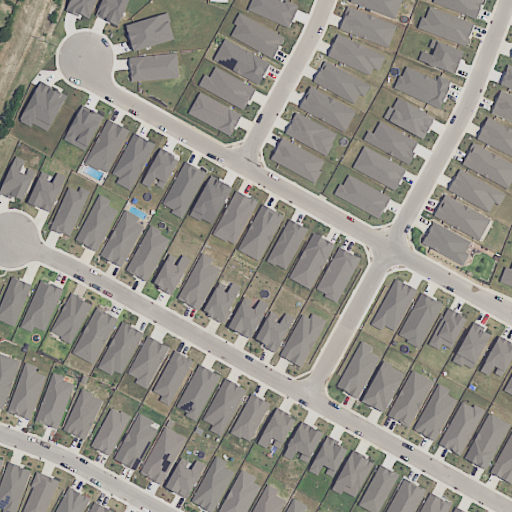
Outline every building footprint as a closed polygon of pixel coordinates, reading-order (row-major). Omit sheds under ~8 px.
[(351,0),(350,5),(396,18),(400,0),(351,0)] [(433,0),(432,4),(476,19),(482,0),(433,0)] [(473,23),(426,7),(419,30),(466,46),(473,23)] [(339,31),(388,48),(396,26),(347,8),(339,31)] [(284,36),(238,15),(228,37),(273,58),(284,36)] [(327,57),(370,76),(373,69),(378,71),(385,57),(337,35),(327,57)] [(214,62),(259,84),(269,63),(224,41),(214,62)] [(455,74),(462,51),(436,43),(432,55),(421,52),(418,62),(455,74)] [(369,86),(325,62),(313,83),(353,104),(359,95),(363,97),(369,86)] [(511,96),(499,91),(490,114),(511,122),(511,96)] [(345,131),(354,111),(343,106),(338,117),(334,116),(331,122),(320,117),(323,112),(317,109),(319,104),(317,103),(311,116),(345,131)] [(511,158),(511,130),(487,118),(476,140),(511,158)] [(128,131),(107,119),(84,163),(105,174),(128,131)] [(508,189),(511,180),(511,163),(472,144),(461,166),(508,189)] [(24,161),(14,157),(0,191),(0,193),(23,203),(35,172),(22,167),(24,161)] [(447,192),(489,213),(493,203),(499,206),(505,194),(458,170),(447,192)] [(52,213),(65,177),(56,174),(54,178),(40,173),(28,204),(52,213)] [(50,229),(69,238),(89,192),(79,187),(77,192),(68,188),(50,229)] [(118,212),(108,206),(110,201),(99,195),(74,240),(96,252),(118,212)] [(479,241),(490,219),(444,196),(433,218),(479,241)] [(100,257),(122,268),(143,227),(137,223),(139,218),(124,210),(100,257)] [(170,238),(149,227),(126,271),(147,282),(170,238)] [(218,269),(210,265),(213,259),(200,253),(178,301),(199,311),(218,269)] [(181,255),(180,260),(167,254),(154,287),(174,295),(189,258),(181,255)] [(31,285),(12,277),(0,305),(0,321),(14,328),(31,285)] [(44,332),(62,290),(40,281),(20,328),(31,333),(33,328),(44,332)] [(240,288),(230,283),(228,287),(218,282),(203,313),(222,323),(240,288)] [(92,305),(71,294),(49,333),(71,345),(92,305)] [(252,339),(267,303),(259,300),(257,304),(242,298),(229,330),(252,339)] [(117,319),(96,308),(72,354),(93,365),(117,319)] [(280,318),(270,312),(254,341),(276,353),(294,318),(283,312),(280,318)] [(325,321),(312,314),(310,319),(301,315),(279,357),(301,368),(325,321)] [(121,375),(142,333),(121,322),(97,369),(111,376),(114,371),(121,375)] [(147,390),(169,348),(147,337),(128,374),(137,379),(135,384),(147,390)] [(336,387),(357,399),(365,385),(364,384),(379,359),(369,353),(372,348),(361,342),(336,387)] [(153,393),(161,396),(159,402),(170,407),(192,360),(172,351),(153,393)] [(20,361),(0,353),(0,409),(2,410),(20,361)] [(361,401),(383,413),(403,374),(390,367),(391,365),(383,361),(361,401)] [(196,421),(220,377),(199,365),(175,409),(196,421)] [(28,366),(39,371),(38,375),(49,379),(32,423),(10,415),(28,366)] [(387,416),(408,428),(433,382),(412,370),(387,416)] [(56,377),(66,380),(64,386),(75,390),(59,432),(38,424),(56,377)] [(221,437),(246,390),(225,379),(202,421),(212,426),(209,431),(221,437)] [(413,429),(434,442),(456,400),(446,395),(448,390),(438,384),(413,429)] [(85,441),(103,400),(81,390),(62,431),(85,441)] [(270,404),(251,394),(230,433),(249,443),(270,404)] [(438,444),(461,402),(471,408),(474,404),(484,411),(459,456),(453,453),(454,452),(450,449),(449,450),(438,444)] [(112,456),(128,415),(108,408),(92,449),(112,456)] [(257,444),(268,450),(270,445),(279,450),(295,419),(275,409),(257,444)] [(464,458),(485,470),(509,425),(488,413),(464,458)] [(135,471),(159,427),(136,415),(113,459),(135,471)] [(282,457),(291,461),(296,451),(301,454),(298,459),(306,464),(323,434),(301,422),(282,457)] [(184,438),(162,427),(139,474),(161,485),(184,438)] [(489,473),(511,432),(511,483),(511,485),(489,473)] [(308,471),(317,476),(322,465),(328,468),(324,474),(332,478),(347,450),(337,445),(338,442),(327,436),(308,471)] [(331,490),(340,495),(342,491),(354,498),(373,464),(367,461),(367,460),(365,458),(364,457),(352,450),(331,490)] [(215,511),(232,472),(224,468),(227,462),(213,456),(193,504),(211,511),(215,511)] [(187,499),(205,465),(195,460),(193,465),(180,459),(165,488),(187,499)] [(0,508),(10,511),(16,511),(30,470),(7,462),(0,483),(0,508)] [(358,506),(368,511),(378,511),(398,475),(380,465),(358,506)] [(246,511),(261,483),(239,472),(218,511),(246,511)] [(45,511),(60,483),(39,473),(20,511),(45,511)] [(385,511),(412,511),(425,490),(404,479),(385,511)] [(251,511),(279,511),(285,501),(276,496),(278,491),(266,485),(251,511)] [(81,511),(88,497),(65,488),(55,511),(81,511)] [(419,511),(446,511),(450,505),(430,493),(419,511)] [(304,511),(307,506),(292,499),(285,511),(304,511)] [(112,511),(94,502),(88,511),(112,511)]
